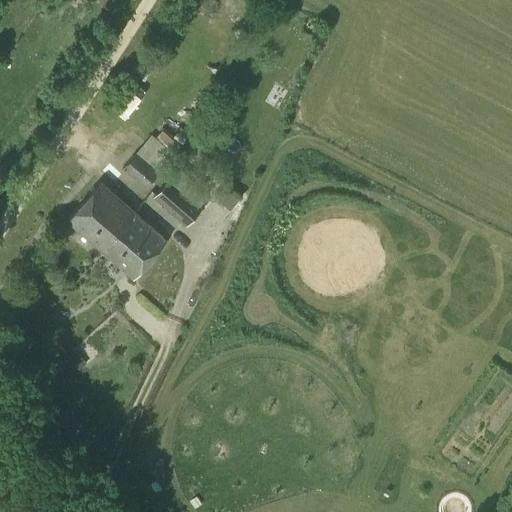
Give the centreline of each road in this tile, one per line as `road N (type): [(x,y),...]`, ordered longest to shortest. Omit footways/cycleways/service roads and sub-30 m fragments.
road 1 (unclassified): [(0,236),(150,0)]
road 2 (unclassified): [(62,511),(0,386)]
